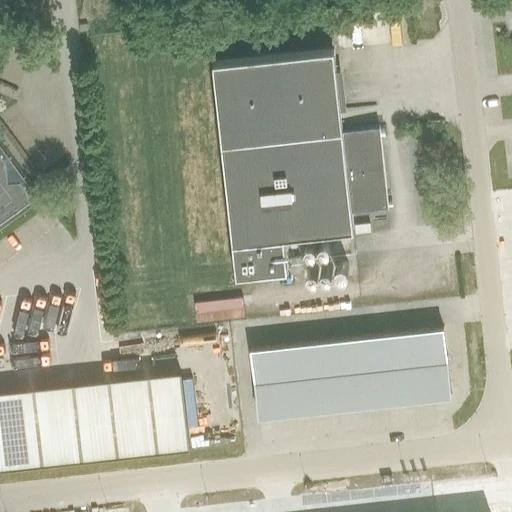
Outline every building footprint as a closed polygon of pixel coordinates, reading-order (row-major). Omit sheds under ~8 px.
[(334,49),(213,62),(236,276),(288,271),(284,238),(354,230),(334,49)] [(5,160),(0,152),(0,223),(34,198),(21,181),(8,183),(5,160)] [(300,256),(290,258),(291,274),(301,273),(300,256)] [(247,296),(199,298),(200,318),(248,316),(247,296)] [(431,362),(448,360),(444,327),(427,329),(431,362)] [(415,364),(431,362),(427,329),(411,330),(415,364)] [(399,366),(415,364),(411,330),(395,332),(399,366)] [(383,367),(399,366),(395,332),(380,334),(383,367)] [(367,369),(383,367),(380,334),(364,336),(367,369)] [(351,371),(367,369),(364,336),(348,337),(351,371)] [(336,373),(351,371),(348,337),(332,339),(336,373)] [(320,374),(336,373),(332,339),(316,341),(320,374)] [(304,376),(320,374),(316,341),(300,343),(304,376)] [(288,378),(304,376),(300,343),(284,344),(288,378)] [(272,380),(288,378),(284,344),(268,346),(272,380)] [(255,382),(272,380),(268,346),(252,348),(255,382)] [(448,360),(431,362),(435,396),(451,394),(448,360)] [(431,362),(415,364),(419,397),(435,396),(431,362)] [(415,364),(399,366),(403,399),(419,397),(415,364)] [(399,366),(383,367),(387,401),(403,399),(399,366)] [(383,367),(367,369),(371,403),(387,401),(383,367)] [(367,369),(351,371),(355,405),(371,403),(367,369)] [(182,371),(0,390),(0,468),(190,448),(182,371)] [(351,371),(336,373),(339,406),(355,405),(351,371)] [(336,373),(320,374),(323,408),(339,406),(336,373)] [(320,374),(304,376),(307,410),(323,408),(320,374)] [(304,376),(288,378),(292,412),(307,410),(304,376)] [(288,378),(272,380),(276,413),(292,412),(288,378)] [(272,380),(255,382),(259,415),(276,413),(272,380)]
